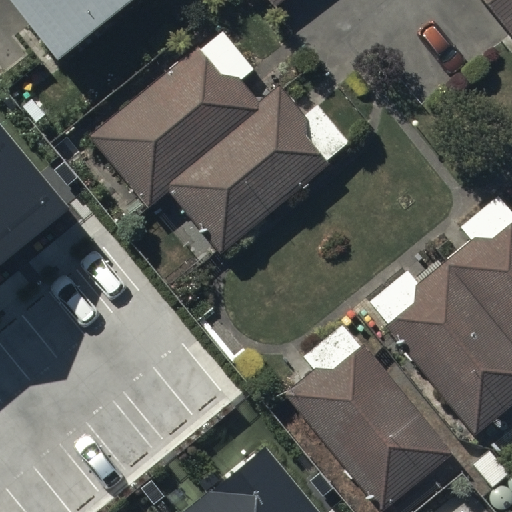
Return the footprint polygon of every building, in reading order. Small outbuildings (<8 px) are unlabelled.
[(156,0),(19,0),(3,13),(55,80),(156,0)] [(257,0),(279,26),(310,0),(257,0)] [(511,0),(471,0),(511,49),(511,0)] [(169,203),(220,261),(352,145),(319,107),(304,121),(283,97),(264,113),(243,88),(258,75),(220,33),(91,146),(153,217),(169,203)] [(0,234),(59,187),(0,114),(0,234)] [(511,212),(503,201),(460,235),(471,249),(417,292),(404,276),(367,306),(476,441),(511,412),(511,212)] [(218,302),(190,324),(232,377),(260,355),(218,302)] [(394,511),(454,463),(343,327),(301,361),(316,379),(286,404),(374,511),(394,511)] [(256,428),(154,511),(311,511),(320,505),(256,428)] [(469,511),(459,499),(442,511),(469,511)]
